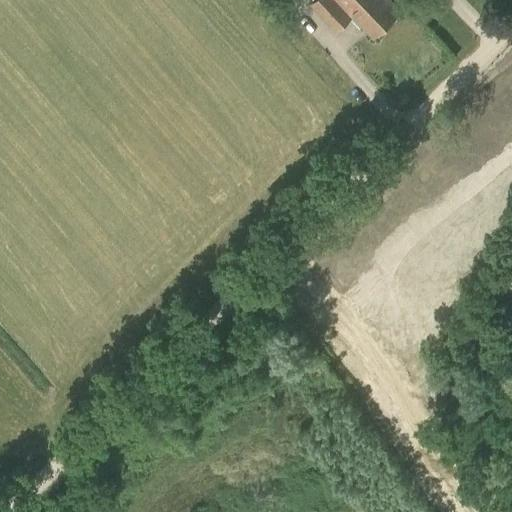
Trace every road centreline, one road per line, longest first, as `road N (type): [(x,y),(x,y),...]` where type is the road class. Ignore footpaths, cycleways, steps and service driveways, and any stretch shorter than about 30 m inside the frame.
road 1 (track): [(8,511),(388,146)]
road 2 (unclassified): [(388,146),(511,27)]
